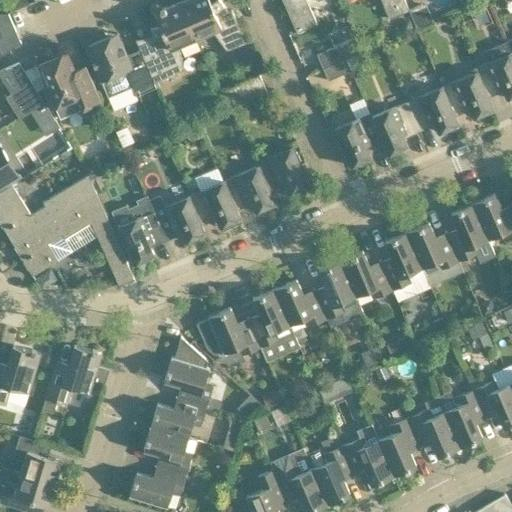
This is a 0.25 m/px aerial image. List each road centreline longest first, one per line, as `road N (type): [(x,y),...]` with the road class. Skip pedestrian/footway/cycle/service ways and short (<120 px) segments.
road 1 (residential): [(349,211),(254,0)]
road 2 (residential): [(158,297),(92,511)]
road 3 (residential): [(349,211),(158,297)]
road 4 (residential): [(511,141),(349,211)]
road 5 (residential): [(158,297),(128,306),(19,303),(0,291)]
